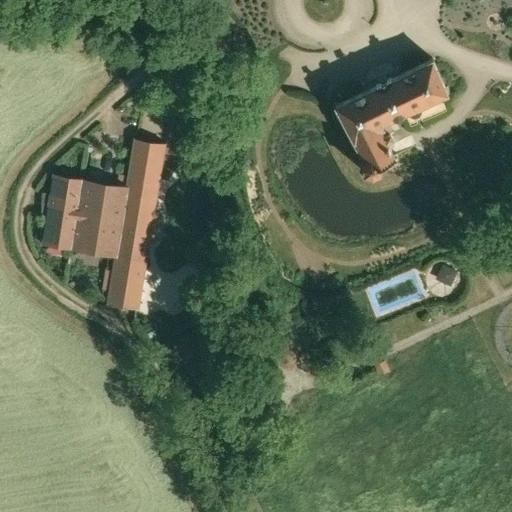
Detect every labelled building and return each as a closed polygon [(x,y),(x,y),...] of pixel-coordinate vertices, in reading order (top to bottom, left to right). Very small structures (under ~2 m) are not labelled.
[(336,105),(369,173),(399,159),(382,125),(449,93),(433,59),(336,105)] [(137,142),(129,190),(119,254),(111,302),(138,306),(164,147),(137,142)] [(72,247),(83,182),(57,178),(46,242),(72,247)] [(83,182),(72,247),(119,254),(129,190),(83,182)] [(445,285),(462,293),(470,274),(453,266),(445,285)] [(385,320),(435,301),(423,269),(372,289),(385,320)] [(379,375),(389,371),(384,362),(375,366),(379,375)]
